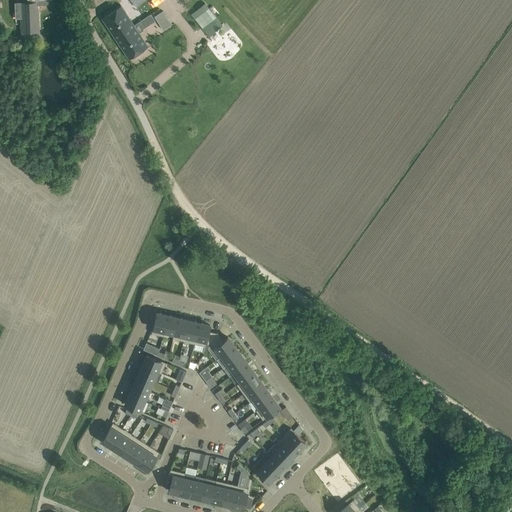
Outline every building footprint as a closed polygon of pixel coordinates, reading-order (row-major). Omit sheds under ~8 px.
[(27,0),(28,3),(37,2),(37,8),(41,8),(44,6),(44,2),(51,2),(51,0),(27,0)] [(21,3),(22,40),(38,39),(37,8),(37,2),(28,3),(21,3)] [(194,19),(208,8),(204,3),(190,15),(194,19)] [(120,5),(101,18),(115,38),(134,26),(134,25),(120,5)] [(163,10),(154,16),(159,22),(167,16),(163,10)] [(134,26),(115,38),(129,59),(147,46),(139,33),(142,31),(141,29),(154,21),(150,15),(137,23),(134,25),(134,26)] [(164,331),(167,315),(156,313),(151,333),(163,336),(164,331)] [(173,333),(177,318),(167,315),(164,331),(173,333)] [(183,341),(188,320),(177,318),(173,333),(172,338),(183,341)] [(194,343),(199,323),(188,320),(183,341),(194,343)] [(199,323),(194,343),(205,346),(203,353),(205,353),(207,349),(210,344),(217,333),(216,333),(208,331),(210,325),(199,323)] [(217,333),(210,344),(214,347),(223,340),(218,334),(217,333)] [(214,347),(221,356),(234,346),(228,337),(223,340),(214,347)] [(152,346),(150,352),(157,355),(158,352),(159,349),(152,346)] [(221,356),(228,365),(241,355),(234,346),(221,356)] [(146,354),(142,365),(157,371),(161,373),(166,363),(146,354)] [(228,365),(234,373),(247,363),(241,355),(228,365)] [(247,363),(234,373),(240,381),(236,384),(237,385),(254,372),(247,363)] [(152,381),(157,371),(142,365),(137,375),(152,381)] [(199,372),(202,376),(209,371),(206,367),(199,372)] [(180,368),(175,379),(181,382),(184,376),(186,371),(180,368)] [(254,372),(237,385),(243,393),(260,380),(254,372)] [(148,391),(152,381),(137,375),(133,385),(148,391)] [(212,376),(206,381),(211,388),(217,383),(212,376)] [(260,380),(243,393),(249,402),(266,389),(260,380)] [(144,401),(148,391),(133,385),(129,395),(144,401)] [(249,402),(250,402),(254,399),(260,407),(256,410),(273,398),(266,389),(249,402)] [(139,411),(144,401),(129,395),(124,404),(139,411)] [(168,411),(173,401),(165,398),(161,408),(165,410),(168,411)] [(273,398),(256,410),(262,420),(280,407),(273,398)] [(111,446),(122,428),(113,422),(101,440),(111,446)] [(120,452),(131,434),(122,428),(111,446),(120,452)] [(290,428),(282,436),(298,451),(306,442),(290,428)] [(129,458),(140,440),(131,434),(120,452),(129,458)] [(282,436),(275,444),(291,458),(298,451),(282,436)] [(138,464),(149,446),(140,440),(129,458),(138,464)] [(274,443),(267,451),(271,455),(283,466),(291,458),(275,444),(274,443)] [(159,452),(149,446),(138,464),(147,470),(159,452)] [(199,460),(200,453),(192,451),(190,458),(199,460)] [(267,451),(260,459),(264,463),(276,474),(283,466),(271,455),(267,451)] [(260,459),(252,467),(256,471),(268,482),(276,474),(264,463),(260,459)] [(237,485),(232,506),(243,508),(243,506),(249,508),(250,502),(251,498),(246,497),(248,488),(245,487),(248,472),(243,468),(240,471),(237,485)] [(170,469),(168,474),(170,475),(170,474),(172,475),(169,491),(180,493),(185,473),(170,469)] [(185,473),(180,493),(190,496),(195,475),(185,473)] [(195,475),(190,496),(201,498),(204,483),(206,478),(195,475)] [(204,483),(201,498),(211,501),(216,480),(206,478),(204,483)] [(216,480),(211,501),(222,503),(226,483),(216,480)] [(226,483),(222,503),(232,506),(237,485),(226,483)] [(338,511),(354,511),(359,508),(352,500),(338,511)]
